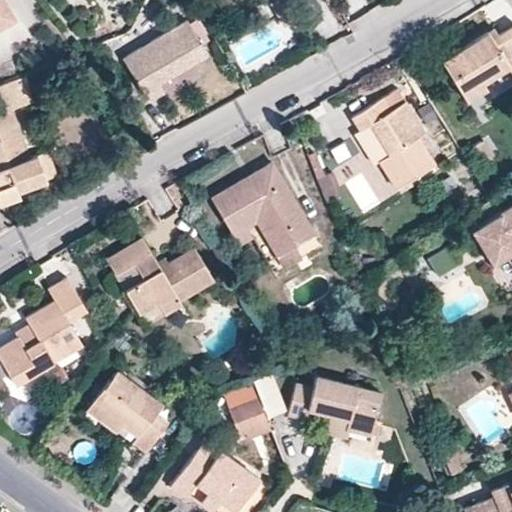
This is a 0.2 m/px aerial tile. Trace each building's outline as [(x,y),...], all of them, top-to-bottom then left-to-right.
[(0,0),(0,21),(11,16),(1,0),(0,0)] [(302,16),(293,0),(273,0),(270,2),(284,26),(302,16)] [(156,81),(205,51),(184,18),(120,56),(145,98),(161,89),(156,81)] [(511,26),(499,34),(492,39),(488,31),(442,60),(466,100),(486,88),(482,82),(508,66),(511,72),(511,26)] [(499,34),(494,27),(488,31),(492,39),(499,34)] [(427,97),(406,63),(399,66),(421,101),(427,97)] [(30,99),(22,74),(0,82),(0,109),(8,107),(30,99)] [(435,163),(418,136),(424,132),(397,88),(352,116),(360,130),(370,124),(389,154),(379,160),(396,188),(435,163)] [(437,115),(428,103),(418,109),(426,123),(437,115)] [(26,155),(8,107),(0,109),(0,198),(16,192),(14,187),(42,177),(33,153),(26,155)] [(389,154),(370,124),(360,130),(355,133),(374,164),(379,160),(389,154)] [(492,158),(481,141),(473,146),(483,163),(492,158)] [(55,172),(46,148),(33,153),(42,177),(55,172)] [(343,194),(333,171),(325,175),(315,152),(309,154),(327,201),(343,194)] [(314,234),(272,162),(211,197),(233,234),(247,226),(256,220),(277,255),(294,245),(314,234)] [(457,186),(451,175),(440,182),(446,192),(457,186)] [(185,205),(176,191),(183,186),(179,180),(166,189),(179,209),(185,205)] [(511,203),(471,229),(492,263),(506,255),(511,251),(511,203)] [(253,238),(247,226),(233,234),(239,245),(253,238)] [(214,280),(194,246),(168,262),(160,267),(157,261),(142,237),(107,258),(116,273),(134,262),(143,277),(125,289),(139,312),(158,302),(175,292),(180,300),(214,280)] [(302,258),(294,245),(277,255),(285,269),(302,258)] [(450,258),(447,251),(437,256),(440,263),(450,258)] [(160,267),(168,262),(165,257),(157,261),(160,267)] [(143,277),(134,262),(116,273),(125,289),(143,277)] [(82,344),(68,321),(86,310),(67,277),(48,288),(55,300),(26,317),(29,322),(32,328),(17,336),(0,346),(0,358),(9,372),(15,384),(82,344)] [(180,300),(175,292),(158,302),(165,314),(182,304),(180,300)] [(17,336),(32,328),(29,322),(15,331),(17,336)] [(9,372),(0,358),(0,377),(2,376),(9,372)] [(69,378),(62,367),(53,372),(59,384),(69,378)] [(154,412),(162,402),(116,369),(92,402),(137,436),(133,441),(146,451),(168,422),(154,412)] [(286,409),(271,372),(253,379),(267,416),(286,409)] [(374,419),(381,392),(315,375),(312,387),(295,383),(288,413),(305,418),(308,408),(330,413),(349,418),(347,427),(349,428),(370,433),(374,419)] [(259,396),(252,378),(222,390),(228,408),(259,396)] [(269,422),(259,396),(228,408),(239,435),(245,432),(269,422)] [(137,436),(92,402),(86,410),(116,432),(118,430),(133,441),(137,436)] [(347,427),(349,418),(330,413),(325,432),(346,438),(349,428),(347,427)] [(376,435),(380,420),(374,419),(370,433),(376,435)] [(248,439),(272,430),(269,422),(245,432),(248,439)] [(259,479),(205,439),(170,485),(186,497),(196,483),(208,492),(221,500),(236,511),(259,479)] [(462,469),(455,450),(444,455),(451,474),(462,469)] [(511,511),(511,489),(510,490),(508,484),(491,490),(493,496),(496,503),(482,508),(479,501),(464,508),(465,511),(511,511)] [(211,511),(212,511),(221,500),(208,492),(200,504),(211,511)] [(496,503),(493,496),(479,501),(482,508),(496,503)]
